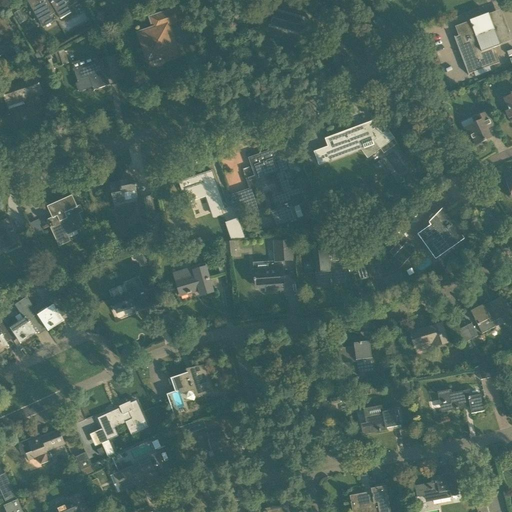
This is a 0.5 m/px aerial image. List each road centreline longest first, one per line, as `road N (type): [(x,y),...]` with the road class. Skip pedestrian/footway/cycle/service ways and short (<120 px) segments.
road 1 (residential): [(0,185),(144,135),(226,129),(304,110),(382,62)]
road 2 (residential): [(298,328),(415,312),(511,256)]
road 3 (residential): [(275,484),(231,335)]
road 4 (residential): [(332,475),(480,441)]
road 5 (residential): [(332,475),(298,328)]
road 6 (residential): [(0,382),(91,342),(115,378)]
road 7 (residential): [(460,179),(382,62)]
road 8 (residential): [(0,430),(115,378)]
road 9 (residential): [(115,378),(231,335)]
